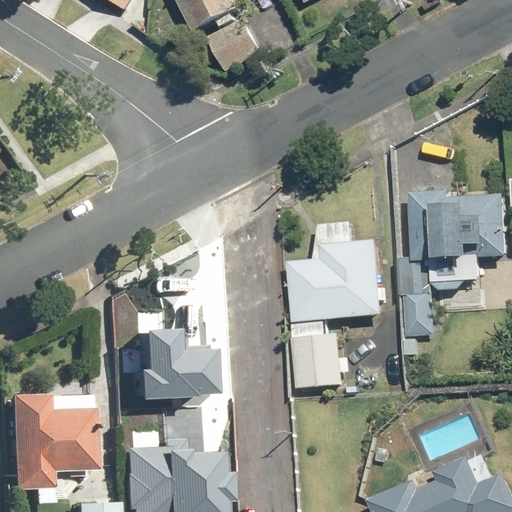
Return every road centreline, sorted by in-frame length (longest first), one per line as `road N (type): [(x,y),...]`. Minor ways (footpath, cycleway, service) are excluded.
road 1 (tertiary): [(511,6),(193,173)]
road 2 (residential): [(193,173),(128,99),(0,15)]
road 3 (tertiary): [(193,173),(0,275)]
